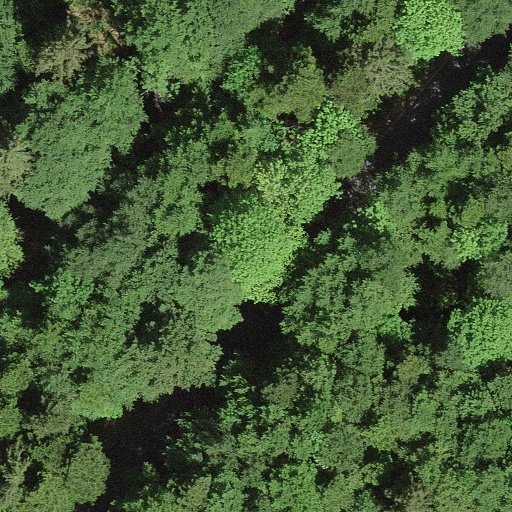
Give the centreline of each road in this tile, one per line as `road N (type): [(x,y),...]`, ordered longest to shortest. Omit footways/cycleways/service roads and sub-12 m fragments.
road 1 (tertiary): [(511,8),(110,511)]
road 2 (track): [(0,314),(310,0)]
